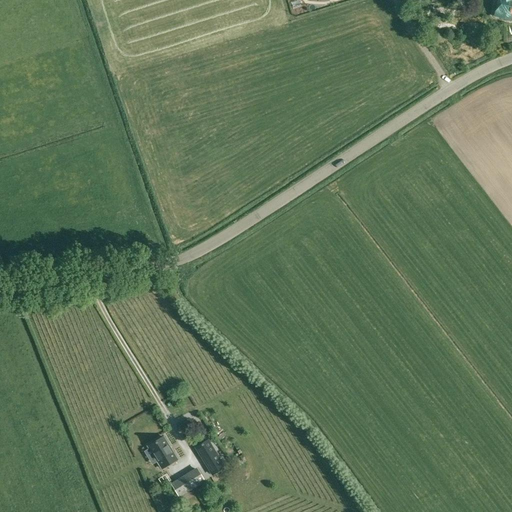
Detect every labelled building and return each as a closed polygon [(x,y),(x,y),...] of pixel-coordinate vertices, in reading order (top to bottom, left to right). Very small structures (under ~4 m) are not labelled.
[(511,0),(498,0),(494,17),(505,20),(506,19),(511,20),(511,0)] [(148,446),(162,468),(177,459),(163,437),(148,446)] [(168,443),(173,449),(177,446),(173,439),(168,443)] [(208,440),(194,449),(196,452),(212,476),(225,468),(208,440)] [(198,470),(185,478),(192,489),(205,481),(198,470)] [(186,493),(179,481),(172,485),(179,497),(186,493)]
